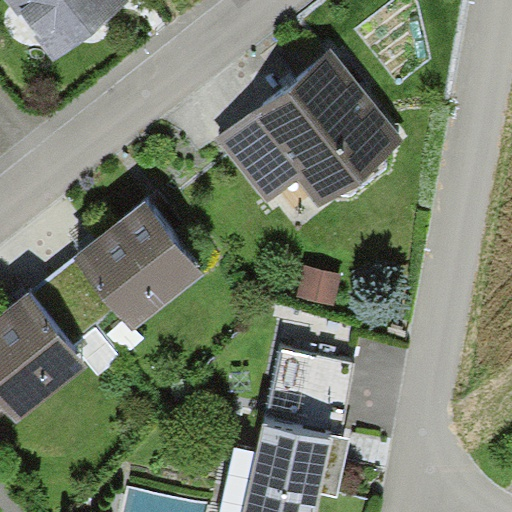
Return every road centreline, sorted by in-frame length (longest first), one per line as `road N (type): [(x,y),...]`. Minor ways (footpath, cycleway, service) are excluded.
road 1 (residential): [(496,0),(415,496)]
road 2 (residential): [(0,220),(264,0)]
